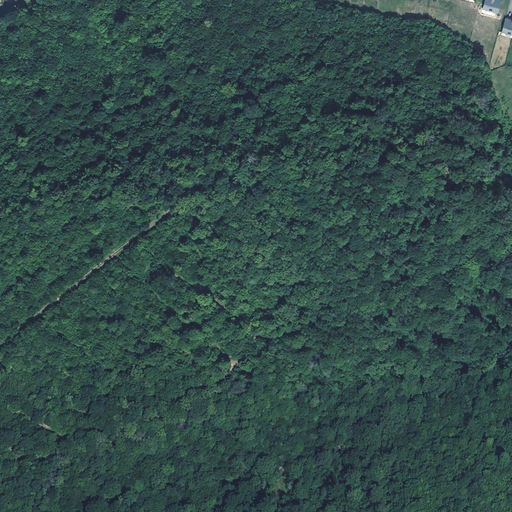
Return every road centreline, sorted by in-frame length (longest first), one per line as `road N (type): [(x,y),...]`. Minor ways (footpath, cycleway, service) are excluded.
road 1 (track): [(511,333),(442,391),(337,451),(255,478)]
road 2 (track): [(0,346),(170,211),(199,210),(216,221)]
road 3 (track): [(0,295),(99,189)]
